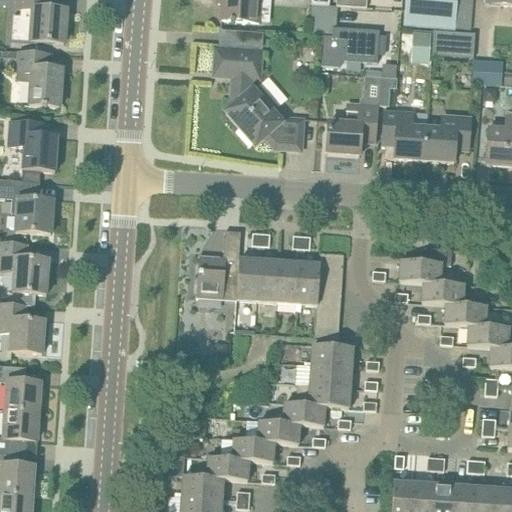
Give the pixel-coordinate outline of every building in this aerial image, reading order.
[(50,0),(16,0),(16,10),(33,11),(31,43),(33,43),(33,44),(64,46),(66,13),(50,12),(50,0)] [(226,0),(226,4),(222,4),(221,22),(230,23),(230,25),(234,25),(234,23),(259,25),(260,0),(226,0)] [(337,0),(337,8),(367,10),(367,0),(337,0)] [(405,0),(404,28),(455,32),(456,12),(456,0),(405,0)] [(312,6),(309,37),(322,38),(320,68),(330,68),(334,69),(338,69),(344,63),(357,64),(377,65),(378,57),(383,57),(384,39),(379,38),(379,33),(367,32),(347,30),(336,30),(336,20),(337,9),(329,8),(312,6)] [(456,12),(455,32),(469,33),(470,13),(456,12)] [(393,13),(392,22),(401,22),(402,14),(393,13)] [(413,33),(412,51),(430,53),(431,35),(413,33)] [(261,53),(235,52),(215,50),(213,78),(234,80),(234,86),(231,85),(231,91),(234,92),(233,102),(230,101),(230,110),(225,114),(255,149),(265,140),(275,151),(301,153),(302,133),(302,122),(285,121),(277,109),(271,114),(254,90),(250,90),(251,80),(259,80),(261,53)] [(0,53),(0,66),(0,67),(0,66),(18,67),(17,75),(16,83),(31,84),(31,87),(29,108),(42,109),(41,111),(46,111),(46,109),(59,110),(62,72),(49,71),(50,57),(32,56),(20,55),(19,55),(16,54),(1,53),(0,53)] [(396,89),(397,81),(381,80),(379,108),(386,109),(388,89),(396,89)] [(378,108),(359,107),(346,106),(345,125),(328,124),(326,157),(359,159),(360,142),(374,143),(374,147),(375,147),(378,108)] [(423,163),(426,133),(427,118),(385,114),(383,139),(382,147),(395,148),(394,161),(423,163)] [(511,116),(505,116),(504,134),(489,133),(488,148),(486,168),(511,169),(511,116)] [(441,134),(426,133),(423,163),(454,165),(454,152),(468,153),(468,145),(470,122),(442,120),(441,134)] [(9,124),(8,148),(23,149),(22,173),(21,184),(40,185),(40,174),(54,175),(57,140),(46,139),(47,127),(27,125),(9,124)] [(0,200),(11,201),(10,216),(16,216),(15,234),(31,235),(50,237),(53,204),(38,203),(34,202),(36,186),(39,186),(40,185),(21,184),(20,184),(0,182),(0,200)] [(236,303),(239,262),(240,235),(224,234),(222,261),(211,260),(211,262),(205,262),(205,259),(200,259),(200,258),(199,258),(196,301),(197,301),(197,300),(236,303)] [(260,249),(261,236),(252,236),(251,249),(260,249)] [(261,236),(260,249),(269,250),(270,237),(261,236)] [(292,251),(301,252),(301,239),(293,238),(292,251)] [(301,239),(301,252),(309,252),(310,239),(301,239)] [(0,275),(13,277),(12,294),(26,295),(46,297),(49,263),(25,261),(27,246),(7,245),(0,244),(0,275)] [(399,285),(423,286),(440,287),(440,286),(441,268),(451,268),(452,252),(424,250),(423,265),(400,264),(399,285)] [(320,256),(320,267),(320,268),(343,269),(343,257),(320,256)] [(259,263),(239,262),(236,303),(253,304),(252,310),(256,310),(259,263)] [(279,264),(259,263),(256,310),(260,311),(260,304),(277,305),(279,264)] [(279,264),(277,305),(293,306),(292,313),(297,313),(300,266),(279,264)] [(319,280),(320,268),(320,267),(300,266),(297,313),(300,313),(301,307),(317,308),(318,304),(318,292),(319,280)] [(320,268),(319,280),(342,281),(343,269),(320,268)] [(372,283),(385,284),(385,275),(372,274),(372,283)] [(341,293),(342,281),(319,280),(318,292),(341,293)] [(464,288),(440,286),(440,287),(423,286),(421,306),(445,308),(469,309),(469,308),(469,304),(463,304),(464,288)] [(511,304),(507,290),(499,292),(504,308),(511,305),(511,304)] [(341,293),(318,292),(318,304),(340,305),(341,293)] [(394,304),(407,305),(408,296),(395,295),(394,304)] [(340,305),(318,304),(317,308),(316,316),(339,317),(340,305)] [(25,307),(6,306),(0,305),(0,334),(10,335),(9,354),(22,355),(42,356),(44,324),(20,322),(21,308),(25,308),(25,307)] [(486,309),(469,308),(469,309),(445,308),(444,328),(468,329),(491,331),(491,330),(491,325),(485,325),(486,309)] [(316,316),(316,328),(339,329),(339,317),(316,316)] [(417,326),(430,327),(430,318),(417,317),(417,326)] [(338,342),(339,329),(316,328),(315,340),(338,342)] [(491,331),(468,329),(466,349),(490,351),(511,352),(511,346),(508,347),(509,331),(491,330),(491,331)] [(439,347),(452,348),(453,339),(440,338),(439,347)] [(216,348),(215,359),(227,360),(228,349),(216,348)] [(311,368),(351,371),(353,351),(312,348),(311,364),(304,364),(304,367),(311,368)] [(511,352),(490,351),(489,370),(511,372),(511,352)] [(462,369),(475,369),(476,361),(463,360),(462,369)] [(366,363),(365,372),(378,373),(379,364),(366,363)] [(5,413),(37,415),(39,386),(21,385),(21,371),(25,371),(26,370),(0,367),(0,385),(7,386),(5,413)] [(309,388),(309,389),(350,391),(351,371),(311,368),(310,384),(303,384),(303,387),(309,388)] [(484,389),(498,390),(498,381),(485,380),(484,389)] [(364,392),(377,393),(378,384),(365,383),(364,392)] [(301,408),(325,410),(349,412),(350,391),(309,389),(308,404),(301,403),(301,407),(301,408)] [(498,390),(484,389),(484,398),(497,399),(498,390)] [(363,413),(375,414),(376,405),(363,404),(363,413)] [(276,421),(276,426),(276,427),(299,428),(323,430),(325,410),(301,408),(301,407),(283,406),(282,422),(276,421)] [(0,456),(5,457),(20,458),(20,457),(16,456),(16,442),(35,443),(37,415),(5,413),(3,440),(0,439),(0,456)] [(482,430),(495,431),(495,422),(483,421),(482,430)] [(336,431),(350,432),(351,423),(337,422),(336,431)] [(251,439),(251,444),(250,445),(274,446),(298,448),(299,428),(276,427),(276,426),(258,425),(257,440),(251,439)] [(494,439),(495,431),(482,430),(481,438),(494,439)] [(312,449),(325,450),(325,441),(313,440),(312,449)] [(225,458),(225,461),(225,463),(249,464),(272,466),(274,446),(250,445),(251,444),(233,442),(232,458),(225,458)] [(0,456),(0,497),(32,499),(34,470),(14,468),(4,468),(5,457),(0,456)] [(286,467),(299,468),(300,459),(287,458),(286,467)] [(403,472),(404,458),(395,458),(394,471),(403,472)] [(247,484),(249,464),(225,463),(225,461),(208,460),(206,476),(200,476),(200,479),(200,481),(223,483),(247,484)] [(435,473),(436,460),(427,460),(426,473),(435,473)] [(444,461),(436,460),(435,473),(444,474),(444,461)] [(466,476),(475,476),(476,463),(467,463),(466,476)] [(476,463),(475,476),(484,477),(485,464),(476,463)] [(261,485),(274,486),(275,477),(262,476),(261,485)] [(175,495),(175,499),(222,502),(223,483),(200,481),(200,479),(182,478),(181,495),(175,495)] [(391,511),(411,511),(414,486),(393,485),(391,511)] [(432,511),(434,487),(414,486),(411,511),(432,511)] [(452,511),(454,489),(434,487),(432,511),(452,511)] [(472,511),(474,490),(454,489),(452,511),(472,511)] [(492,511),(494,491),(474,490),(472,511),(492,511)] [(511,511),(511,492),(494,491),(492,511),(511,511)] [(236,503),(249,504),(249,495),(237,494),(236,503)] [(0,511),(30,511),(32,499),(0,497),(0,511)] [(181,502),(180,511),(221,511),(222,502),(175,499),(174,502),(181,502)] [(248,511),(249,504),(236,503),(235,511),(244,511),(248,511)]
